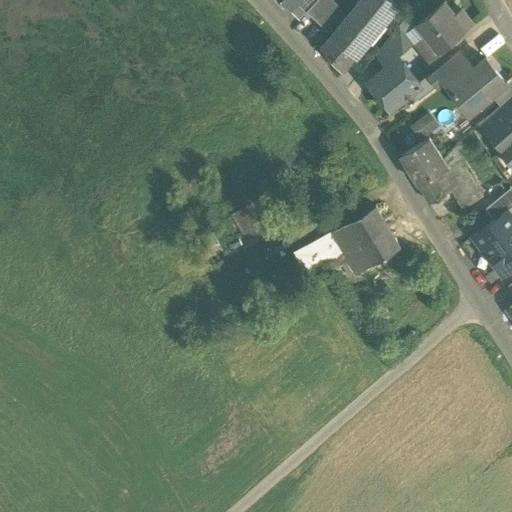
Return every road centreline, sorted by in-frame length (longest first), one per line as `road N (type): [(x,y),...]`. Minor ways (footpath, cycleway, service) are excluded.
road 1 (residential): [(254,0),(377,142),(511,355)]
road 2 (track): [(476,308),(238,511)]
